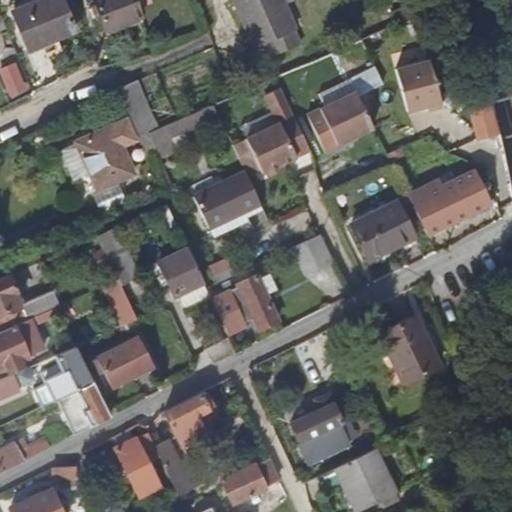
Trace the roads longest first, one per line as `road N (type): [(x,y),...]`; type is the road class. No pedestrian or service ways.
road 1 (residential): [(0,485),(511,224)]
road 2 (unknown): [(233,366),(306,511)]
